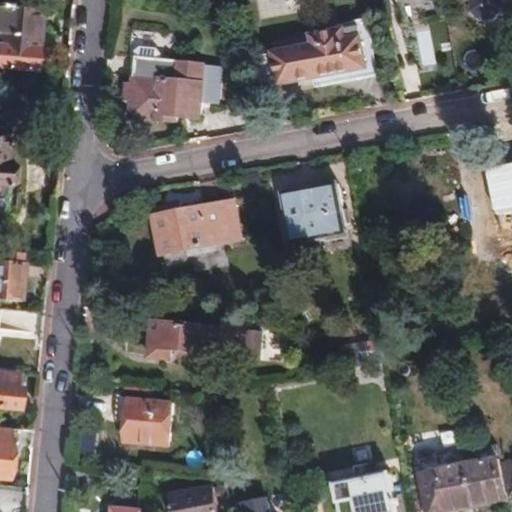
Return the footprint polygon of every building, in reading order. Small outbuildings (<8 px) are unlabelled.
[(505,0),(470,0),(469,6),(472,15),(478,20),(486,21),(492,18),(498,12),(505,0)] [(0,31),(36,36),(39,11),(7,7),(6,2),(0,1),(0,31)] [(293,43),(294,50),(256,58),(261,88),(312,79),(314,87),(376,75),(366,21),(358,23),(359,27),(311,37),(311,40),(293,43)] [(0,31),(0,67),(32,71),(34,50),(36,50),(36,36),(0,31)] [(136,52),(134,78),(202,85),(204,62),(162,58),(162,55),(157,49),(140,48),(136,52)] [(202,85),(134,78),(132,86),(126,86),(125,101),(131,101),(130,118),(176,123),(176,118),(199,120),(202,85)] [(2,132),(0,131),(0,198),(1,199),(6,162),(8,162),(9,150),(2,148),(2,132)] [(479,196),(473,197),(474,206),(481,205),(485,225),(511,220),(511,169),(476,176),(479,196)] [(344,232),(336,185),(280,196),(291,246),(325,241),(324,236),(344,232)] [(242,242),(235,203),(180,214),(179,207),(157,211),(159,218),(155,219),(163,257),(242,242)] [(19,262),(19,252),(1,250),(1,261),(0,260),(0,299),(18,301),(21,263),(19,262)] [(240,331),(152,323),(150,359),(166,358),(170,357),(172,351),(238,357),(240,331)] [(361,371),(360,366),(340,369),(342,379),(354,377),(353,372),(361,371)] [(0,407),(13,409),(16,375),(0,373),(0,407)] [(126,419),(125,445),(169,449),(172,405),(117,400),(116,418),(126,419)] [(14,444),(15,428),(0,426),(0,476),(1,476),(5,444),(14,444)] [(465,466),(462,451),(414,460),(423,511),(448,511),(473,508),(465,466)] [(465,466),(473,508),(505,502),(497,460),(465,466)] [(394,511),(387,474),(365,479),(364,474),(355,476),(356,481),(332,486),(337,511),(394,511)] [(205,499),(202,483),(162,491),(166,511),(215,511),(212,498),(205,499)]
